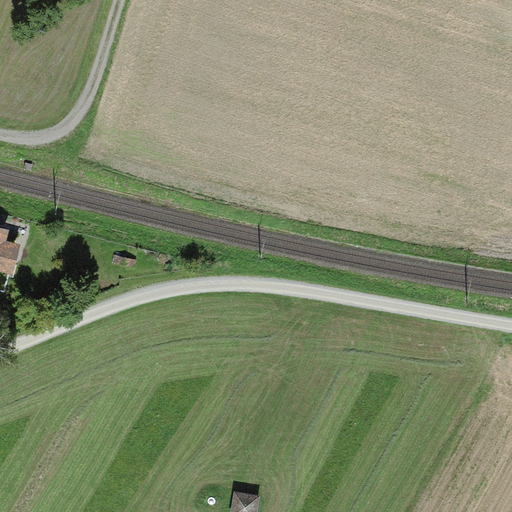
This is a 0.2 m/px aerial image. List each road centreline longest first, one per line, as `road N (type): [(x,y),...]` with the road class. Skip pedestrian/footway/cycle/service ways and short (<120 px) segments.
road 1 (unclassified): [(511,323),(275,284),(178,284),(94,306),(0,348)]
road 2 (track): [(0,135),(37,144),(89,115),(126,0)]
